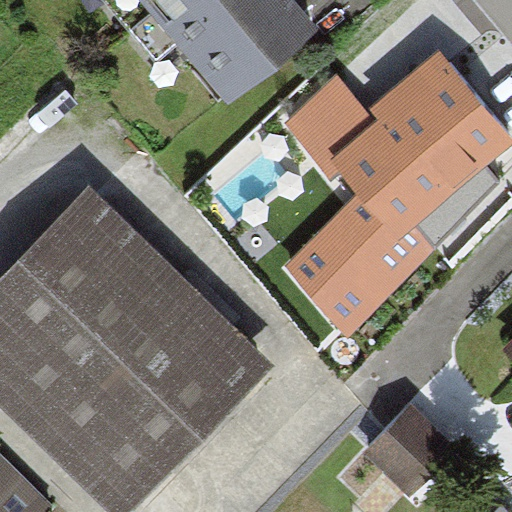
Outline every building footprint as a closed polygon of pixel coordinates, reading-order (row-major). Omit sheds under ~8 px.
[(137,0),(223,99),(306,28),(290,10),(301,0),(137,0)] [(380,102),(330,142),(398,224),(511,131),(511,125),(439,37),(372,92),(380,102)] [(300,128),(252,168),(288,212),(337,172),(300,128)] [(0,384),(118,503),(273,350),(89,166),(0,254),(0,384)] [(511,328),(503,337),(511,345),(511,328)] [(413,395),(365,443),(409,487),(457,438),(413,395)] [(0,447),(0,511),(35,511),(49,499),(0,447)]
